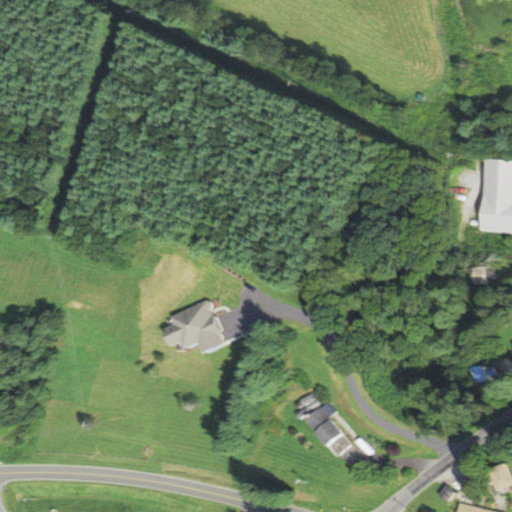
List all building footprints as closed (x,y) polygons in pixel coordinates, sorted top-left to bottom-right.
[(511,161),(487,160),(482,236),(511,237),(511,161)] [(177,317),(181,325),(171,330),(178,345),(190,339),(193,346),(207,339),(212,350),(227,343),(222,333),(228,330),(221,316),(217,318),(209,301),(177,317)] [(499,380),(495,365),(476,370),(480,385),(499,380)] [(335,445),(349,433),(325,406),(311,419),(335,445)] [(489,470),(496,490),(511,484),(511,475),(507,463),(489,470)]
